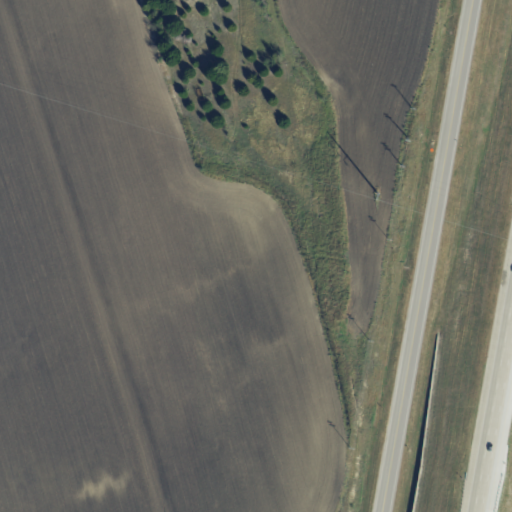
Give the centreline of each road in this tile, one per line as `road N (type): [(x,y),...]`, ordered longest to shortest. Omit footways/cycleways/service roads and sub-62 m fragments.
road 1 (tertiary): [(472,0),(382,511)]
road 2 (motorway): [(511,315),(475,511)]
